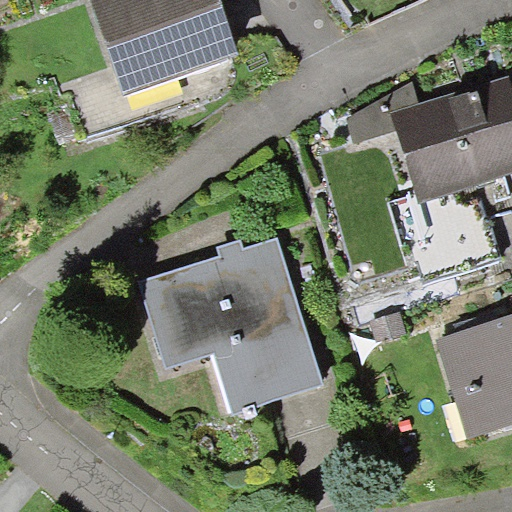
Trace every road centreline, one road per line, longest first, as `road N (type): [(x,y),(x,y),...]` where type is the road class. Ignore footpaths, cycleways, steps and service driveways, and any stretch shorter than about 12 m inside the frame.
road 1 (residential): [(0,324),(146,191),(340,71),(484,0)]
road 2 (residential): [(0,407),(124,511)]
